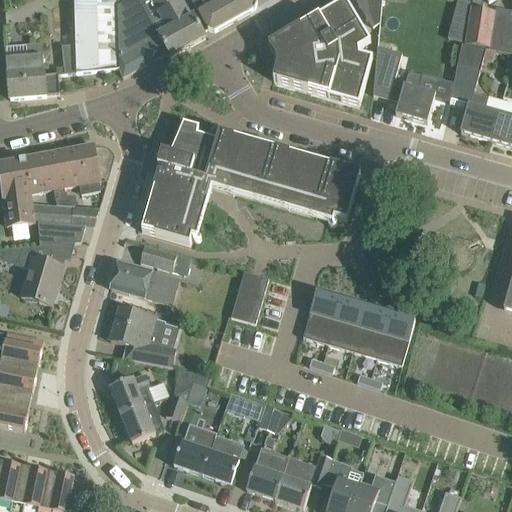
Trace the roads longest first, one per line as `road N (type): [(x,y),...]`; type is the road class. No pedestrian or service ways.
road 1 (residential): [(104,469),(83,432),(77,369),(133,159),(115,104)]
road 2 (residential): [(379,149),(239,101),(208,57)]
road 3 (residential): [(315,257),(357,242),(379,149)]
road 4 (residential): [(511,185),(379,149)]
